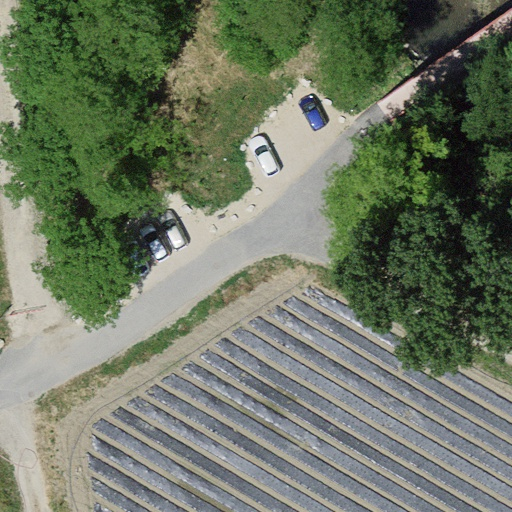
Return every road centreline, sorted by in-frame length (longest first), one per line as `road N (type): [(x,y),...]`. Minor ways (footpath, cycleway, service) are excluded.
road 1 (track): [(0,47),(30,310),(14,398),(41,511)]
road 2 (residential): [(286,214),(0,402)]
road 3 (residential): [(286,214),(367,124)]
